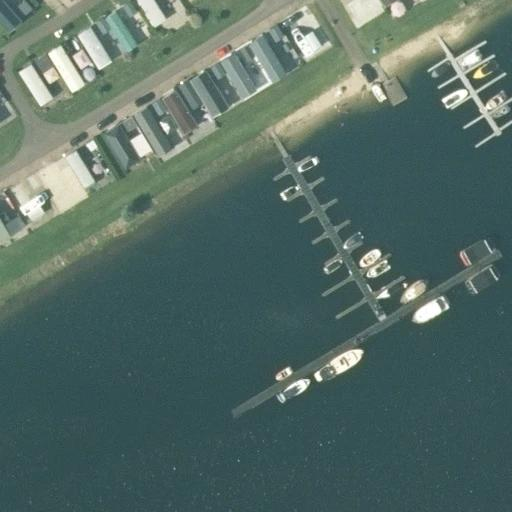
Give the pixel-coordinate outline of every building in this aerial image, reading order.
[(4,0),(0,0),(0,20),(10,31),(24,19),(4,0)] [(137,0),(158,32),(171,24),(155,0),(137,0)] [(185,0),(193,11),(207,3),(204,0),(185,0)] [(350,0),(344,3),(355,25),(386,10),(380,0),(350,0)] [(128,16),(136,11),(129,1),(121,6),(128,16)] [(102,34),(109,29),(102,18),(95,23),(102,34)] [(282,35),(275,24),(268,28),(275,39),(282,35)] [(75,33),(93,63),(105,56),(86,26),(75,33)] [(266,33),(250,41),(265,69),(251,76),(258,90),(287,74),(266,33)] [(72,91),(86,82),(60,42),(34,59),(42,71),(55,64),(72,91)] [(254,54),(247,44),(240,48),(247,59),(254,54)] [(238,99),(254,94),(241,51),(225,56),(238,99)] [(19,69),(40,106),(54,98),(32,61),(19,69)] [(217,76),(224,72),(218,62),(211,66),(217,76)] [(205,101),(213,116),(228,108),(207,68),(179,83),(192,107),(205,101)] [(162,97),(184,134),(198,126),(175,89),(162,97)] [(120,122),(102,130),(120,168),(168,145),(149,105),(134,112),(143,131),(127,138),(120,122)] [(84,185),(96,179),(76,147),(65,154),(84,185)] [(55,207),(82,202),(77,173),(60,177),(58,165),(32,170),(35,190),(51,187),(55,207)] [(23,180),(10,186),(27,225),(41,218),(23,180)] [(0,243),(2,246),(15,237),(0,214),(0,243)]
